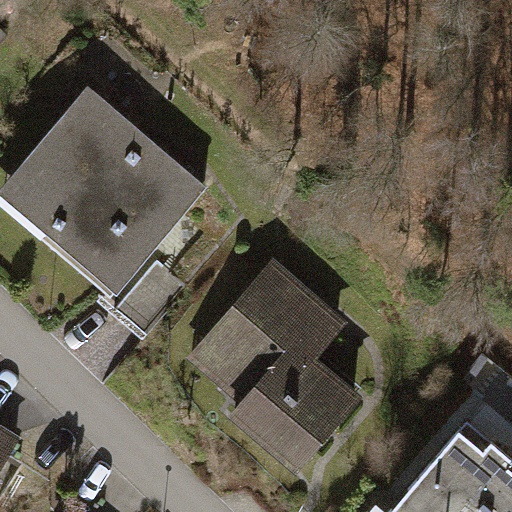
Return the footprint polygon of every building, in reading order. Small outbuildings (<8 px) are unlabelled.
[(196,190),(76,85),(0,172),(0,206),(103,296),(183,205),(196,190)] [(183,205),(103,296),(96,302),(117,320),(146,345),(231,237),(183,205)] [(265,256),(176,358),(223,398),(211,413),(292,482),(358,405),(313,366),(348,327),(265,256)] [(0,458),(16,432),(0,421),(0,458)] [(511,511),(511,475),(460,424),(371,511),(511,511)]
